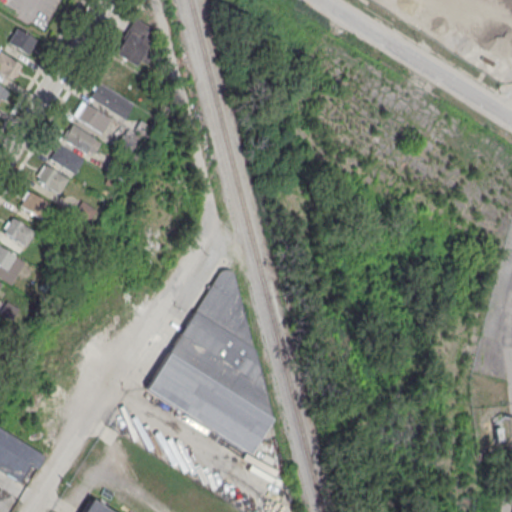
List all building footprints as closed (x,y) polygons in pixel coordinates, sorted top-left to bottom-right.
[(136,64),(154,28),(132,17),(114,54),(136,64)] [(6,43),(27,54),(36,38),(14,27),(6,43)] [(21,63),(0,52),(0,72),(12,79),(21,63)] [(120,87),(129,72),(110,59),(101,74),(120,87)] [(87,97),(123,118),(132,102),(97,82),(87,97)] [(0,104),(8,91),(0,85),(0,104)] [(109,116),(80,102),(72,118),(101,133),(109,116)] [(61,138),(89,157),(99,143),(71,123),(61,138)] [(48,158),(73,174),(82,159),(58,144),(48,158)] [(67,180),(44,164),(33,179),(56,195),(67,180)] [(38,218),(48,204),(29,191),(28,192),(25,190),(20,199),(22,200),(18,206),(38,218)] [(34,231),(11,216),(1,231),(24,246),(34,231)] [(15,255),(0,245),(0,267),(5,271),(15,255)] [(232,274),(252,350),(270,418),(248,455),(144,388),(167,352),(218,272),(220,270),(223,269),(227,269),(230,271),(232,274)] [(0,429),(44,456),(36,469),(29,465),(19,482),(0,470),(0,429)] [(81,511),(90,498),(112,511),(81,511)]
